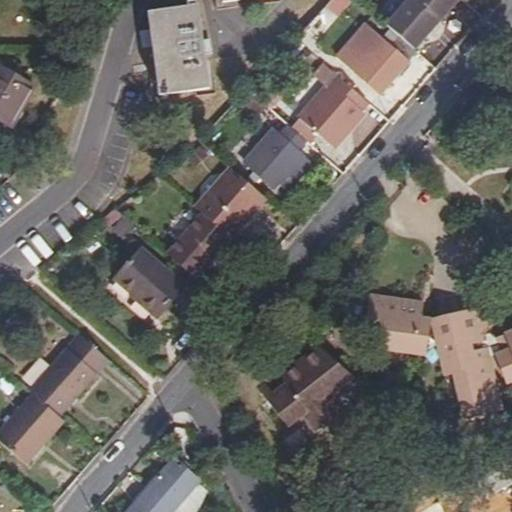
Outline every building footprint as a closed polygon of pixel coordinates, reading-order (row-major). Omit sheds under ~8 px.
[(393,31),(414,49),(452,5),(445,0),(413,0),(390,28),(393,31)] [(208,90),(197,7),(148,14),(159,97),(208,90)] [(340,60),(356,74),(383,42),(368,28),(340,60)] [(408,63),(417,52),(414,49),(393,31),(383,42),(356,74),(359,76),(372,88),(381,96),(409,64),(408,63)] [(0,120),(10,126),(32,89),(0,71),(0,120)] [(248,88),(264,103),(266,105),(282,89),(263,72),(248,88)] [(362,110),(369,102),(363,97),(351,86),(338,75),(336,78),(301,118),(319,135),(334,148),(366,112),(362,110)] [(351,86),(363,97),(372,88),(359,76),(351,86)] [(248,88),(233,104),(251,118),(264,103),(248,88)] [(319,135),(301,118),(292,128),(307,141),(311,145),(319,135)] [(298,151),(307,141),(292,128),(289,126),(280,137),(274,132),(246,164),(275,189),(279,184),(290,194),(303,180),(292,170),(304,156),(298,151)] [(262,204),(267,199),(232,168),(227,174),(222,187),(212,198),(204,201),(197,208),(204,214),(231,237),(233,238),(235,237),(238,222),(253,208),(262,204)] [(169,254),(198,279),(226,247),(224,245),(231,237),(204,214),(169,254)] [(137,227),(126,217),(116,228),(128,238),(137,227)] [(158,318),(186,285),(145,250),(118,279),(140,298),(138,301),(158,318)] [(425,342),(428,319),(418,318),(419,302),(368,297),(364,328),(377,330),(375,342),(381,348),(390,349),(395,344),(424,349),(425,342)] [(480,304),(433,317),(440,343),(444,354),(468,348),(466,342),(482,338),(483,331),(486,331),(480,304)] [(440,343),(433,317),(428,319),(425,342),(440,343)] [(511,326),(496,333),(496,340),(500,348),(494,350),(503,372),(511,368),(511,326)] [(492,334),(486,331),(483,331),(482,338),(466,342),(468,348),(485,343),(496,340),(496,333),(492,334)] [(82,337),(32,393),(35,396),(61,418),(110,362),(82,337)] [(444,354),(440,343),(425,342),(424,349),(423,360),(444,354)] [(468,348),(444,354),(449,371),(457,369),(465,400),(463,405),(465,413),(470,415),(497,408),(501,401),(485,343),(468,348)] [(329,401),(358,380),(319,346),(299,361),(305,369),(286,383),(274,391),(266,397),(286,423),(300,412),(305,408),(311,414),(329,401)] [(305,369),(299,361),(280,374),(286,383),(305,369)] [(259,386),(266,397),(274,391),(268,381),(259,386)] [(0,440),(29,466),(66,422),(61,418),(35,396),(0,436),(0,440)] [(338,414),(329,401),(311,414),(305,408),(300,412),(315,431),(338,414)] [(170,511),(197,482),(172,460),(126,511),(170,511)]
